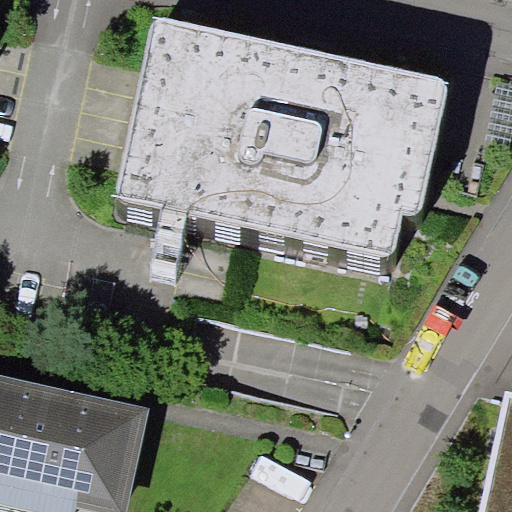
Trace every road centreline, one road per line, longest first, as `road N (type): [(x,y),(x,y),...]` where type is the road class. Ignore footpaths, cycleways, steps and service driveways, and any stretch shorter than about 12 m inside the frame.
road 1 (unknown): [(97,0),(49,309)]
road 2 (residential): [(363,511),(511,255)]
road 3 (residential): [(511,28),(381,0)]
